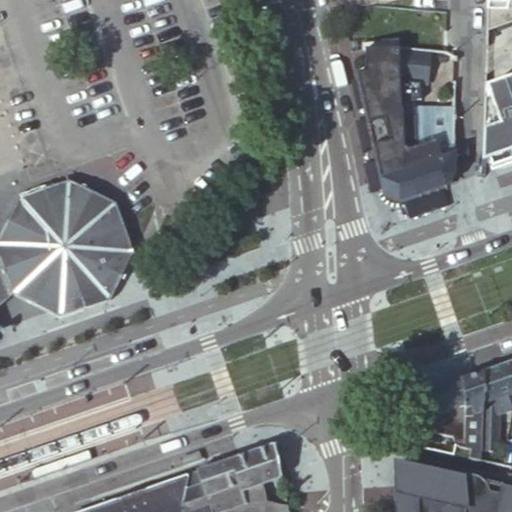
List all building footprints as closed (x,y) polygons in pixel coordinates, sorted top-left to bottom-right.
[(511,0),(487,0),(486,44),(487,44),(488,29),(511,20),(511,80),(486,89),(486,74),(485,74),(482,161),(492,167),(511,160),(511,0)] [(362,66),(354,71),(382,192),(400,199),(445,183),(451,174),(453,109),(411,108),(411,98),(418,98),(419,82),(399,81),(397,46),(362,42),(362,66)] [(397,46),(399,81),(426,82),(427,50),(397,46)] [(45,313),(54,319),(99,304),(103,302),(104,300),(112,285),(129,253),(110,202),(63,181),(35,191),(18,197),(0,229),(0,266),(11,294),(45,313)] [(0,266),(0,303),(11,294),(0,266)] [(511,404),(504,364),(484,371),(485,429),(482,429),(482,449),(482,451),(500,451),(500,413),(511,408),(511,404)] [(484,371),(463,378),(464,429),(482,429),(485,429),(484,371)] [(418,399),(414,419),(412,426),(442,432),(442,424),(454,424),(455,444),(465,445),(464,429),(463,378),(426,391),(418,399)] [(442,432),(441,449),(453,452),(455,445),(455,444),(454,424),(442,424),(442,432)] [(465,445),(455,444),(455,445),(468,448),(467,456),(479,458),(480,449),(482,449),(482,429),(464,429),(465,445)] [(283,476),(272,443),(250,451),(262,484),(283,476)] [(183,464),(201,457),(198,450),(180,456),(183,464)] [(250,451),(187,473),(187,481),(180,511),(223,511),(246,504),(242,490),(262,484),(250,451)] [(395,491),(395,498),(404,461),(398,460),(396,472),(395,491)] [(404,461),(395,498),(395,511),(469,511),(478,479),(404,461)] [(73,511),(180,511),(187,481),(187,473),(148,486),(143,496),(122,503),(112,498),(73,511)] [(482,480),(478,479),(469,511),(493,511),(498,492),(487,489),(483,480),(482,480)] [(223,511),(267,511),(266,503),(262,484),(242,490),(246,504),(223,511)] [(498,492),(493,511),(511,511),(511,486),(500,484),(498,492)] [(148,486),(112,498),(122,503),(143,496),(148,486)] [(284,511),(284,506),(266,503),(267,511),(284,511)]
